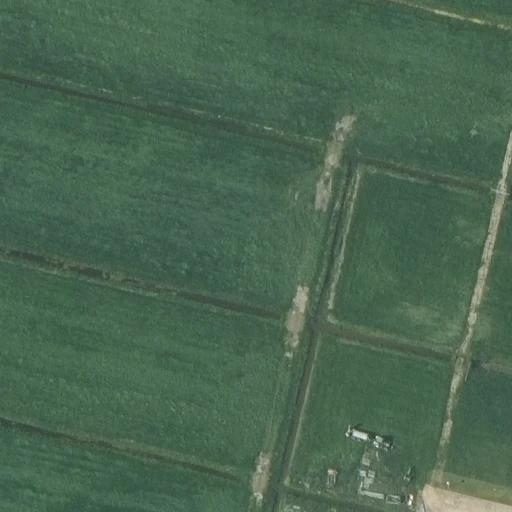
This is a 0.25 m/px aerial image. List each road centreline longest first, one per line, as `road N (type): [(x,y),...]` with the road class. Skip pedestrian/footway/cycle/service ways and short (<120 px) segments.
road 1 (track): [(511,103),(337,136),(251,511)]
road 2 (track): [(511,139),(443,446),(439,477),(463,511)]
